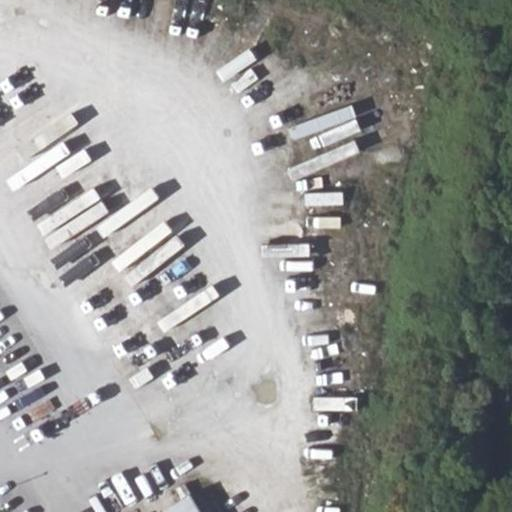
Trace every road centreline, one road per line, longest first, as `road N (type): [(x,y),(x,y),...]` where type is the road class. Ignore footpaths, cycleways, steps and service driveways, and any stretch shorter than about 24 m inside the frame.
road 1 (unknown): [(0,84),(36,134),(69,214),(89,426)]
road 2 (unknown): [(89,426),(300,409)]
